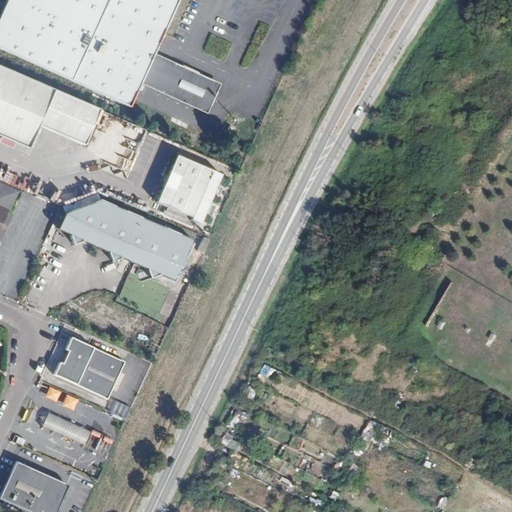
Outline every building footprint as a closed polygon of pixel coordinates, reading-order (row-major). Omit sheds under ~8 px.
[(10,0),(0,24),(0,38),(9,43),(26,0),(10,0)] [(26,0),(9,43),(152,106),(176,51),(198,0),(26,0)] [(0,128),(32,143),(42,119),(58,84),(0,59),(0,128)] [(103,104),(58,84),(42,119),(88,139),(103,104)] [(196,212),(216,165),(181,149),(174,166),(185,171),(179,184),(168,180),(160,197),(196,212)] [(24,186),(3,176),(0,177),(0,199),(14,205),(16,206),(24,186)] [(70,208),(62,224),(75,229),(78,239),(88,235),(113,246),(117,256),(126,252),(151,263),(155,273),(164,269),(178,275),(196,236),(104,195),(70,208)] [(0,232),(2,233),(14,205),(0,199),(0,232)] [(127,358),(73,332),(67,345),(71,347),(65,359),(61,358),(55,370),(110,395),(127,358)] [(119,398),(114,409),(130,417),(135,405),(119,398)] [(54,408),(46,425),(98,450),(106,434),(54,408)] [(41,511),(56,511),(72,480),(18,455),(1,493),(41,511)]
